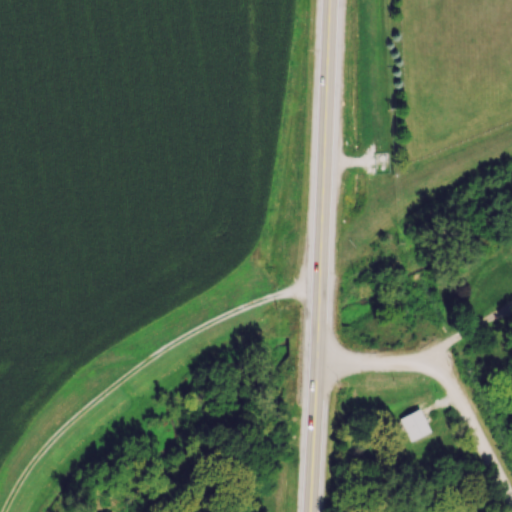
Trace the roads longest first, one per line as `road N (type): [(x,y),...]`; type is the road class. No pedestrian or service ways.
road 1 (secondary): [(329,0),(309,511)]
road 2 (residential): [(318,361),(441,373),(511,502)]
